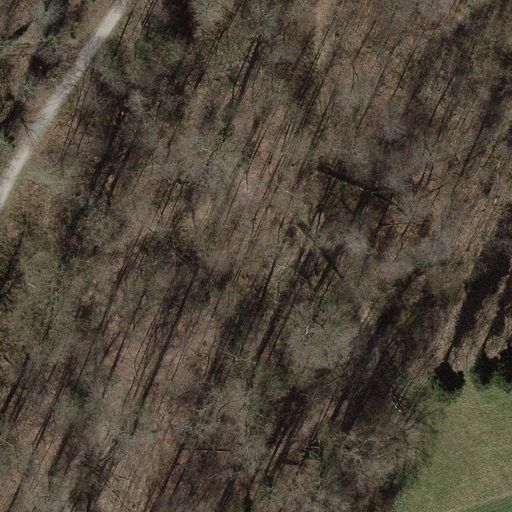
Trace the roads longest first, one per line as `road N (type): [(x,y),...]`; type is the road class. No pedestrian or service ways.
road 1 (track): [(311,0),(341,327),(324,382),(282,444),(175,511)]
road 2 (track): [(0,190),(14,159),(141,0)]
